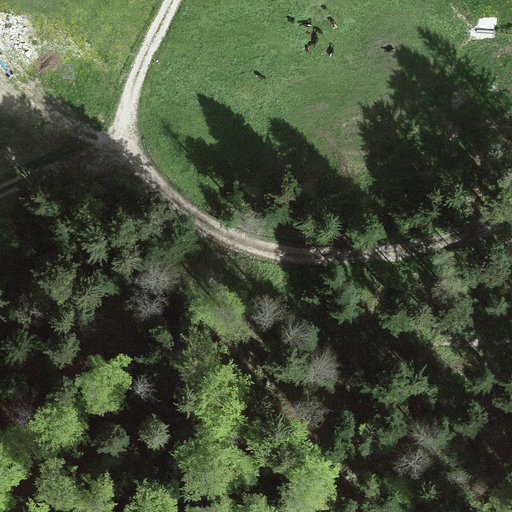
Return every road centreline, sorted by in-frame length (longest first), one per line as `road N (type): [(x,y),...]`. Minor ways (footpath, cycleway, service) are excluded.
road 1 (track): [(511,211),(427,246),(298,257),(219,233),(115,142)]
road 2 (track): [(115,142),(171,0)]
road 3 (track): [(0,196),(115,142)]
